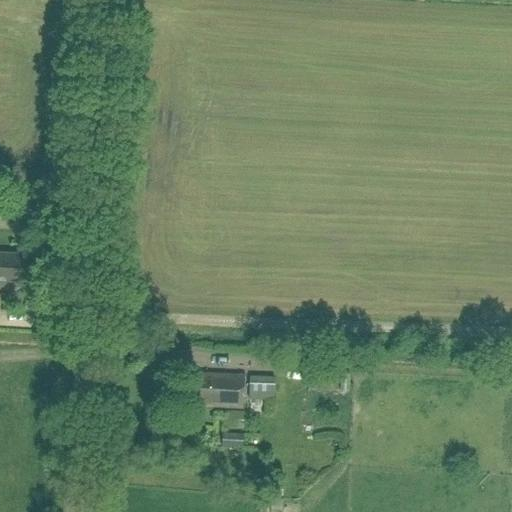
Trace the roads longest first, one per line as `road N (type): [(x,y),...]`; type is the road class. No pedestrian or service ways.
road 1 (unclassified): [(73,511),(104,0)]
road 2 (track): [(85,314),(511,334)]
